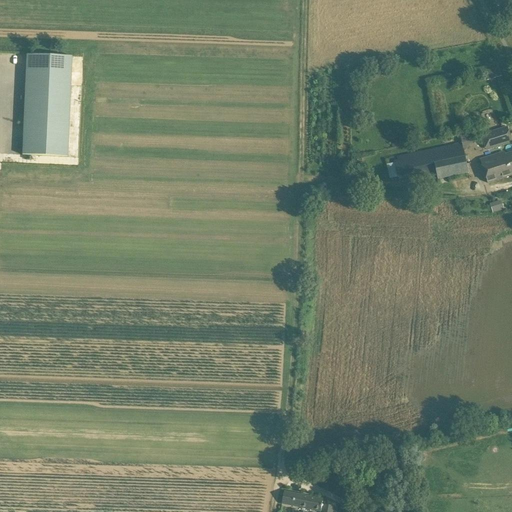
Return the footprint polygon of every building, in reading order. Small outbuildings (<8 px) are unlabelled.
[(67,157),(71,57),(26,55),(22,155),(67,157)] [(485,72),(488,80),(502,76),(499,67),(485,72)] [(511,136),(509,127),(479,137),(484,151),(511,142),(511,136)] [(406,160),(394,163),(398,179),(437,171),(438,179),(469,173),(464,149),(469,147),(468,141),(476,139),(474,132),(461,135),(463,144),(405,156),(406,160)] [(480,160),(488,183),(511,175),(511,152),(505,155),(504,152),(480,160)] [(502,201),(490,204),(493,213),(504,209),(502,201)] [(325,505),(322,505),(323,499),(285,491),(282,504),(322,511),(339,511),(340,510),(333,509),(334,506),(325,504),(325,505)]
